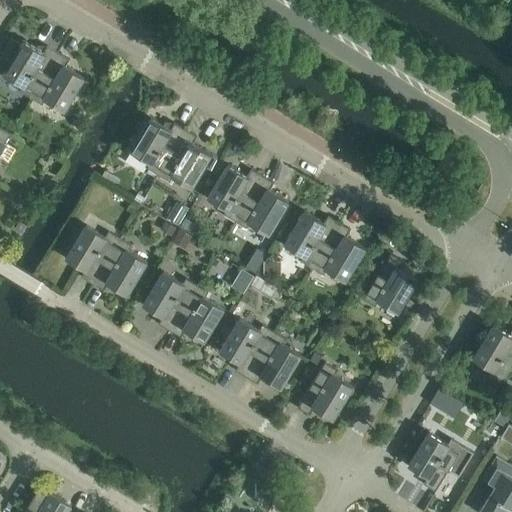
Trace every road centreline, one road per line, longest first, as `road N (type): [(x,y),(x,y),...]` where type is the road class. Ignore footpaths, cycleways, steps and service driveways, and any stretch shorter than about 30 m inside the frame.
road 1 (residential): [(465,256),(40,0)]
road 2 (residential): [(347,476),(0,266)]
road 3 (unclassified): [(255,0),(509,159)]
road 4 (residential): [(347,476),(379,462),(496,275)]
road 5 (residential): [(465,256),(349,443),(347,476)]
road 6 (unclassified): [(511,130),(298,0)]
